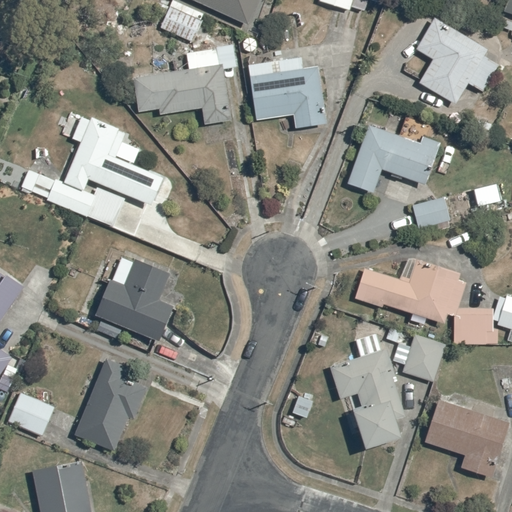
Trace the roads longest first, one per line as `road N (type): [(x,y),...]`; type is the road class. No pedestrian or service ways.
road 1 (residential): [(216,473),(280,297),(282,265)]
road 2 (residential): [(216,473),(336,511)]
